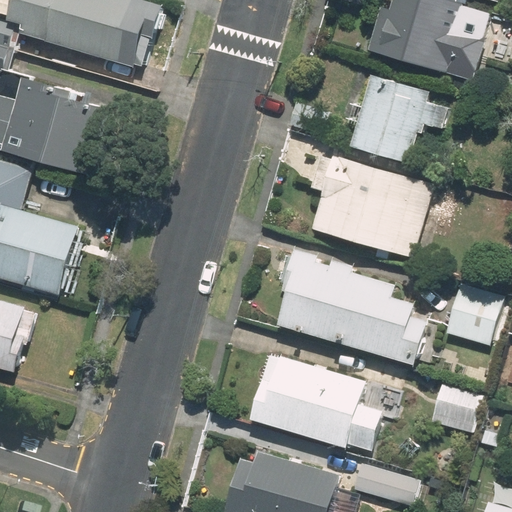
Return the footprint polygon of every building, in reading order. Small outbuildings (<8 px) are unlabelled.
[(0,0),(0,30),(132,67),(150,1),(147,0),(0,0)] [(389,0),(374,53),(478,82),(497,17),(437,0),(389,0)] [(380,78),(360,149),(418,165),(438,95),(380,78)] [(9,156),(97,178),(116,104),(27,82),(23,102),(0,95),(0,146),(11,150),(9,156)] [(329,136),(336,113),(300,103),(293,125),(329,136)] [(39,169),(0,159),(0,277),(63,295),(82,228),(28,213),(39,169)] [(315,228),(420,257),(439,189),(334,159),(315,228)] [(303,260),(284,328),(411,363),(430,296),(303,260)] [(510,300),(466,287),(452,334),(497,347),(510,300)] [(0,365),(21,372),(39,309),(0,298),(0,365)] [(257,419),(377,452),(395,389),(275,355),(257,419)] [(447,384),(437,420),(479,432),(489,396),(447,384)] [(509,421),(491,415),(481,445),(499,451),(509,421)] [(231,511),(341,511),(351,476),(250,448),(231,511)] [(428,482),(366,465),(359,490),(421,508),(428,482)] [(511,511),(511,507),(494,502),(491,511),(511,511)]
